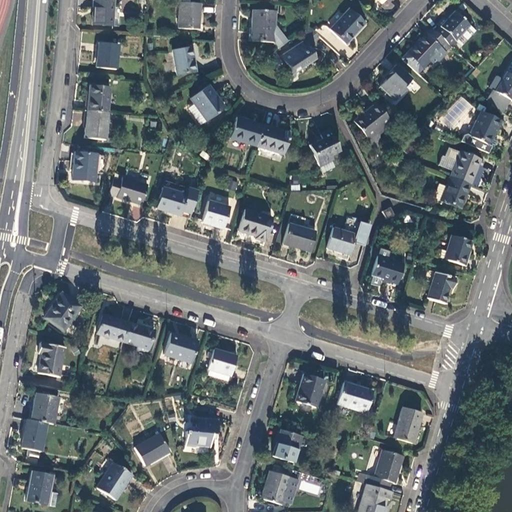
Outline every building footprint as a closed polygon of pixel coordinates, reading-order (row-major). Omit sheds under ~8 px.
[(92,0),(92,25),(111,26),(112,0),(92,0)] [(179,3),(177,29),(197,30),(199,4),(179,3)] [(348,9),(329,30),(344,45),(364,24),(348,9)] [(457,9),(454,12),(462,20),(466,16),(457,9)] [(250,42),(273,43),(277,49),(287,42),(274,26),(275,12),(252,11),(250,42)] [(435,34),(449,47),(455,41),(455,42),(469,26),(462,20),(454,12),(453,11),(445,20),(442,17),(436,24),(440,28),(435,34)] [(307,26),(299,33),(304,41),(305,43),(316,34),(307,26)] [(475,31),(469,26),(455,42),(460,47),(475,31)] [(425,34),(401,60),(417,74),(429,62),(434,67),(446,54),(444,52),(449,47),(435,34),(430,30),(425,35),(425,34)] [(292,81),(296,78),(293,74),(316,59),(305,43),(304,41),(279,58),(287,70),(286,71),(292,81)] [(98,43),(96,68),(115,70),(118,45),(98,43)] [(176,76),(195,73),(191,48),(172,51),(176,76)] [(387,79),(379,88),(394,102),(407,88),(405,86),(412,79),(397,65),(385,77),(387,79)] [(500,113),(502,114),(509,101),(511,102),(511,99),(511,76),(506,73),(502,80),(495,92),(497,94),(491,105),(500,113)] [(495,92),(502,80),(496,77),(494,78),(488,88),(494,92),(495,92)] [(86,111),(107,113),(109,88),(88,86),(86,111)] [(189,99),(193,105),(205,122),(224,109),(207,86),(189,99)] [(488,102),(491,105),(497,94),(495,92),(494,92),(488,102)] [(459,96),(439,119),(452,131),(472,108),(459,96)] [(375,104),(361,115),(363,117),(354,124),(367,140),(390,123),(375,104)] [(205,122),(193,105),(187,109),(200,126),(205,122)] [(105,140),(107,113),(86,111),(84,138),(105,140)] [(491,146),(488,145),(500,121),(481,111),(469,135),(466,134),(463,135),(460,141),(487,153),(491,146)] [(363,117),(361,115),(353,122),(354,124),(363,117)] [(256,147),(262,126),(236,117),(229,139),(256,147)] [(391,125),(390,123),(367,140),(374,149),(382,142),(377,136),(391,125)] [(289,134),(262,126),(256,147),(282,155),(289,134)] [(319,167),(332,160),(331,156),(340,152),(329,131),(320,136),(322,139),(308,146),(319,167)] [(447,148),(444,157),(455,162),(459,152),(447,148)] [(452,169),(449,176),(470,184),(477,187),(484,169),(481,168),(484,162),(479,160),(480,159),(460,151),(459,152),(455,162),(444,157),(441,156),(438,165),(450,170),(452,169)] [(74,153),(72,181),(94,182),(95,175),(98,176),(98,173),(103,173),(104,155),(96,155),(96,154),(74,153)] [(470,184),(449,176),(445,187),(439,201),(460,209),(470,184)] [(121,181),(113,179),(108,195),(141,205),(147,185),(122,178),(121,181)] [(433,198),(439,201),(445,187),(438,185),(433,198)] [(156,209),(180,217),(182,212),(191,214),(198,192),(188,189),(186,195),(162,188),(156,209)] [(207,201),(201,223),(222,230),(229,208),(207,201)] [(386,219),(393,215),(389,207),(382,211),(386,219)] [(238,231),(254,236),(253,239),(264,242),(271,218),(244,210),(238,231)] [(288,224),(282,244),(309,252),(315,232),(288,224)] [(332,228),(326,248),(349,255),(355,235),(332,228)] [(450,235),(443,259),(463,266),(470,242),(450,235)] [(376,256),(370,276),(396,285),(402,264),(376,256)] [(434,272),(426,298),(444,304),(449,288),(451,289),(455,278),(434,272)] [(80,306),(61,293),(43,318),(62,331),(80,306)] [(122,342),(128,323),(102,314),(96,334),(122,342)] [(153,330),(128,323),(122,342),(136,346),(135,351),(146,354),(153,330)] [(197,341),(169,333),(163,354),(191,363),(197,341)] [(64,348),(39,343),(37,353),(40,353),(37,372),(58,376),(64,348)] [(236,356),(213,349),(207,369),(230,376),(236,356)] [(324,381),(303,374),(294,402),(316,408),(324,381)] [(372,392),(343,383),(336,404),(366,414),(372,392)] [(46,423),(52,424),(57,397),(34,393),(29,420),(46,423)] [(421,415),(401,409),(393,438),(412,444),(421,415)] [(40,451),(46,423),(29,420),(26,419),(20,447),(40,451)] [(209,447),(209,439),(210,435),(215,435),(217,421),(196,419),(194,432),(185,431),(184,445),(209,447)] [(301,436),(280,430),(272,456),(292,463),(298,445),(301,436)] [(158,433),(133,447),(144,465),(169,452),(158,433)] [(308,439),(301,436),(298,445),(305,447),(308,439)] [(358,482),(366,484),(389,491),(391,483),(394,484),(402,456),(382,450),(374,478),(360,473),(358,482)] [(30,452),(27,460),(36,463),(39,455),(30,452)] [(131,475),(112,462),(96,488),(115,500),(131,475)] [(274,466),(271,472),(289,478),(291,471),(274,466)] [(47,504),(49,492),(52,475),(31,470),(26,500),(47,504)] [(289,478),(271,472),(269,471),(261,499),(282,505),(282,504),(284,504),(284,506),(287,506),(288,504),(290,504),(298,480),(289,478)] [(316,495),(320,487),(302,480),(299,488),(316,495)] [(389,500),(392,492),(389,491),(366,484),(357,511),(382,511),(386,499),(389,500)] [(55,493),(49,492),(47,504),(53,506),(55,493)]
